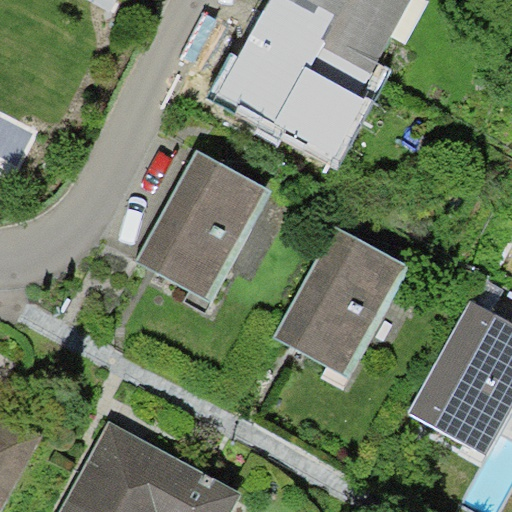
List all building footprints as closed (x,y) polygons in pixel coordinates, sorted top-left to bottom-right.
[(410,0),(267,0),(213,101),(338,168),(390,70),(376,62),(410,0)] [(259,196),(187,159),(128,271),(201,308),(259,196)] [(402,273),(326,232),(262,347),(338,389),(402,273)] [(511,382),(511,333),(465,308),(399,425),(467,463),(511,382)] [(0,501),(34,433),(0,415),(0,501)] [(226,511),(232,502),(102,434),(61,511),(226,511)]
